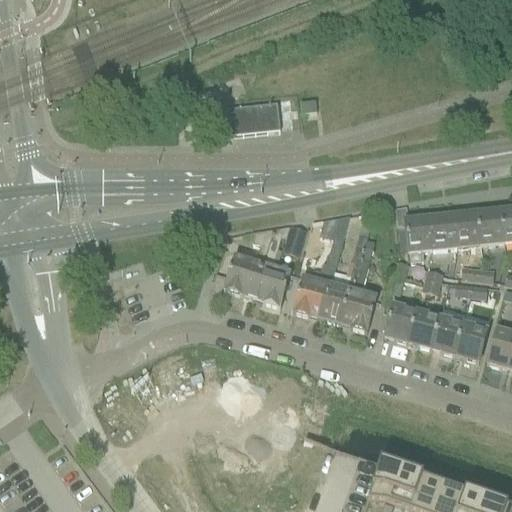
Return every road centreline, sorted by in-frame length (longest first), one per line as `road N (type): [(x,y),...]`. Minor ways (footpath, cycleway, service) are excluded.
road 1 (residential): [(511,425),(314,360),(195,333),(176,333),(62,383)]
road 2 (tertiary): [(406,175),(27,195)]
road 3 (tertiary): [(38,244),(406,175)]
road 4 (unclassified): [(27,195),(0,18)]
road 5 (unclassified): [(62,383),(80,429),(143,511)]
road 6 (unclassified): [(4,248),(20,316),(62,383)]
road 7 (unclassified): [(62,383),(38,244)]
